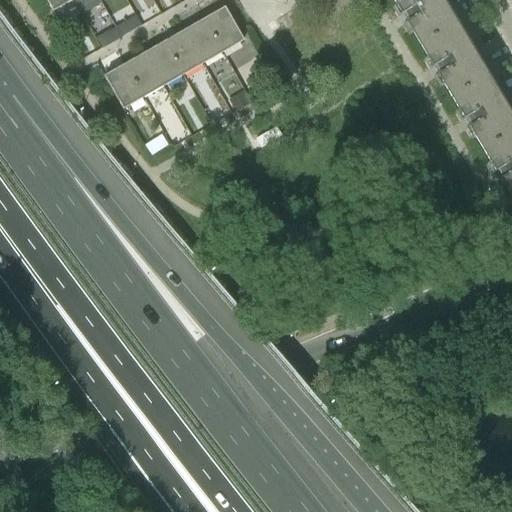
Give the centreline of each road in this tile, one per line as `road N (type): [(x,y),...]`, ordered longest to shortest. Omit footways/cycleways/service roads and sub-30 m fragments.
road 1 (residential): [(0,481),(511,265)]
road 2 (motorway): [(366,511),(140,243),(0,115)]
road 3 (motorway): [(301,511),(0,118)]
road 4 (motorway): [(0,208),(234,511)]
road 5 (motorway): [(0,234),(66,346),(190,511)]
